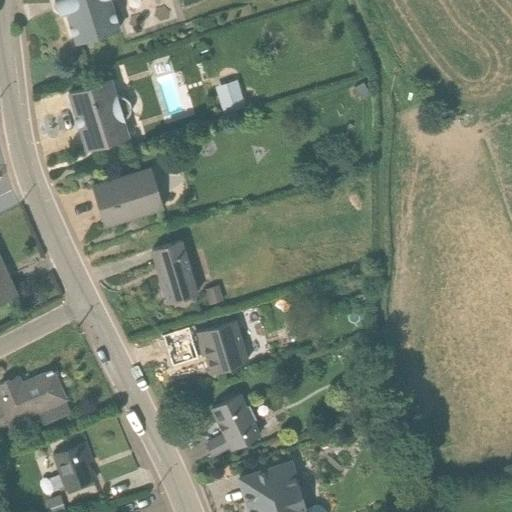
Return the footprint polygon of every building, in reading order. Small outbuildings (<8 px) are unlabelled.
[(118,27),(110,0),(60,0),(75,41),(118,27)] [(112,79),(69,91),(84,146),(126,135),(112,79)] [(243,102),(238,79),(221,83),(226,106),(243,102)] [(163,207),(150,166),(91,184),(103,225),(163,207)] [(181,241),(151,250),(167,301),(196,292),(181,241)] [(0,300),(14,294),(0,262),(0,300)] [(235,319),(194,331),(201,355),(205,354),(210,372),(247,361),(235,319)] [(66,399),(52,367),(21,380),(19,374),(0,381),(0,406),(7,424),(66,399)] [(238,394),(209,408),(230,451),(260,437),(238,394)] [(93,462),(87,441),(51,454),(63,490),(94,481),(88,464),(93,462)] [(306,511),(291,459),(237,475),(248,511),(306,511)] [(65,511),(60,496),(47,500),(50,511),(65,511)]
